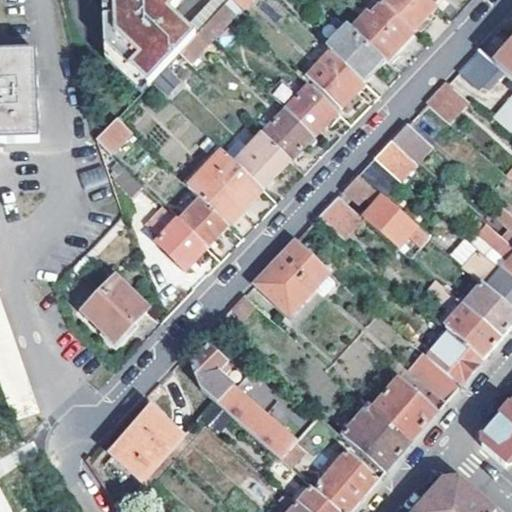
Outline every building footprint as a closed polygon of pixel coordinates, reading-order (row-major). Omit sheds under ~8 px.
[(113,0),(103,0),(105,35),(106,63),(141,96),(151,86),(176,60),(179,56),(196,38),(187,30),(179,23),(171,14),(167,18),(161,21),(122,23),(114,19),(113,0)] [(113,0),(114,19),(122,23),(161,21),(167,18),(171,14),(179,6),(178,0),(113,0)] [(215,0),(187,30),(196,38),(202,32),(226,8),(231,2),(233,0),(215,0)] [(233,0),(231,2),(245,14),(258,0),(233,0)] [(425,0),(391,0),(384,7),(414,35),(418,30),(437,11),(433,6),(425,0)] [(370,15),(353,33),(386,65),(414,35),(384,7),(373,19),(370,15)] [(202,32),(214,43),(237,19),(226,8),(202,32)] [(333,54),(366,85),(386,65),(353,33),(350,30),(329,51),(333,55),(333,54)] [(179,56),(191,68),(214,43),(202,32),(179,56)] [(511,48),(495,67),(498,70),(511,81),(511,48)] [(0,54),(0,142),(39,141),(35,53),(0,54)] [(495,67),(479,53),(460,72),(478,90),(498,70),(495,67)] [(333,54),(333,55),(308,80),(341,111),(366,87),(367,85),(366,85),(333,54)] [(448,86),(427,107),(451,127),(469,105),(448,86)] [(311,90),(288,115),(315,141),(339,117),(311,90)] [(511,101),(496,120),(511,134),(511,101)] [(288,115),(264,139),(292,165),(315,141),(288,115)] [(97,142),(112,157),(133,137),(117,121),(97,142)] [(407,128),(392,144),(415,165),(430,147),(407,128)] [(292,165),(264,139),(237,168),(264,194),(292,165)] [(375,162),(399,183),(415,165),(392,144),(375,162)] [(187,188),(202,203),(229,230),(264,194),(237,168),(221,154),(187,188)] [(375,162),(359,179),(385,201),(400,184),(399,183),(375,162)] [(84,189),(107,184),(103,166),(80,171),(84,189)] [(364,221),(400,251),(419,231),(385,201),(359,179),(345,194),(360,208),(366,201),(376,209),(364,221)] [(340,200),(321,220),(343,239),(361,218),(340,200)] [(181,225),(209,251),(229,230),(202,203),(181,225)] [(152,236),(173,219),(162,206),(141,224),(152,236)] [(511,217),(505,212),(498,221),(511,233),(511,217)] [(181,225),(180,224),(158,246),(187,273),(209,251),(181,225)] [(511,248),(487,227),(478,237),(510,263),(503,272),(511,280),(511,248)] [(277,265),(254,289),(290,320),(314,295),(320,300),(336,284),(329,278),(333,275),(297,244),(277,265)] [(463,269),(484,287),(511,310),(511,280),(503,272),(479,252),(463,269)] [(117,283),(86,315),(118,345),(148,312),(117,283)] [(466,308),(504,340),(511,330),(511,310),(484,287),(466,308)] [(0,377),(15,422),(40,413),(0,295),(0,377)] [(244,323),(257,309),(245,298),(231,312),(244,323)] [(448,329),(452,332),(486,361),(504,340),(466,308),(448,329)] [(428,359),(435,366),(461,389),(486,361),(452,332),(428,359)] [(218,409),(234,390),(217,376),(226,366),(209,349),(191,367),(201,393),(215,406),(218,409)] [(461,389),(435,366),(422,381),(448,404),(461,389)] [(401,383),(374,412),(412,445),(439,415),(401,383)] [(218,409),(232,421),(280,463),(297,445),(234,390),(218,409)] [(218,436),(232,421),(218,409),(215,406),(202,421),(218,436)] [(370,408),(343,439),(385,476),(412,445),(374,412),(370,408)] [(511,412),(507,418),(504,415),(484,438),(482,448),(501,464),(511,450),(511,412)] [(169,458),(184,441),(154,413),(113,458),(144,486),(169,458)] [(169,458),(176,464),(177,464),(208,431),(206,429),(200,424),(184,441),(169,458)] [(511,450),(501,464),(507,469),(511,467),(511,450)] [(336,511),(352,511),(379,482),(349,456),(315,493),(336,511)] [(287,459),(282,464),(303,483),(310,474),(293,459),(291,463),(287,459)] [(493,511),(461,483),(443,483),(417,511),(493,511)] [(311,490),(296,507),(302,511),(336,511),(315,493),(311,490)] [(302,511),(296,507),(284,496),(279,503),(289,511),(302,511)]
